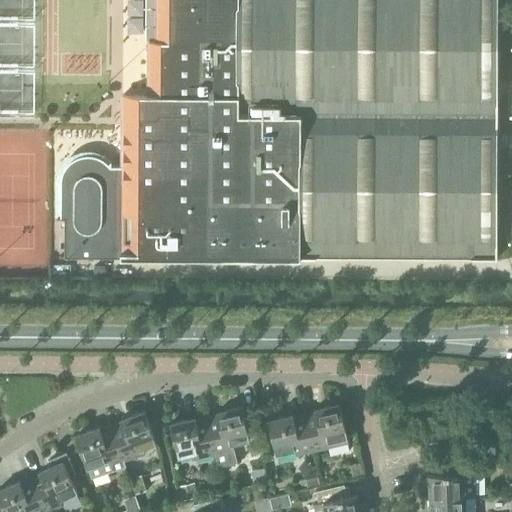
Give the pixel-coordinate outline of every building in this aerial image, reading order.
[(497,259),(497,0),(157,0),(158,41),(149,41),(149,95),(123,94),(123,167),(112,167),(112,161),(109,164),(107,161),(103,158),(99,157),(95,155),(91,155),(87,155),(83,156),(78,157),(75,159),(71,161),(69,164),(66,168),(64,172),(63,176),(62,180),(62,217),(58,217),(58,218),(66,219),(66,257),(497,259)] [(315,411),(304,414),(313,450),(348,442),(347,437),(339,403),(314,409),(315,411)] [(217,414),(206,416),(215,453),(218,466),(237,461),(234,449),(228,450),(227,446),(250,441),(242,406),(217,412),(217,414)] [(112,424),(123,460),(135,456),(134,451),(156,444),(145,411),(120,419),(121,421),(112,424)] [(300,453),(313,450),(304,414),(293,416),(293,414),(268,420),(276,454),(299,449),(300,453)] [(203,456),(215,453),(206,416),(196,419),(195,417),(170,423),(178,457),(190,454),(191,459),(203,456)] [(125,466),(123,460),(112,424),(100,428),(99,427),(76,435),(87,468),(88,467),(92,478),(125,466)] [(40,473),(31,477),(47,511),(58,506),(56,502),(77,492),(70,477),(76,474),(66,452),(48,461),(50,466),(39,471),(40,473)] [(360,462),(350,464),(353,476),(363,474),(360,462)] [(430,498),(465,497),(475,497),(474,473),(449,474),(448,466),(436,466),(437,474),(429,474),(430,498)] [(317,471),(305,474),(308,487),(319,484),(317,471)] [(141,475),(130,479),(135,494),(147,490),(141,475)] [(45,511),(47,511),(31,477),(20,482),(19,480),(0,489),(0,498),(6,511),(45,511)] [(195,482),(180,485),(183,500),(198,496),(197,495),(203,494),(200,484),(195,485),(195,482)] [(314,511),(361,511),(357,494),(347,497),(344,484),(316,491),(319,503),(313,504),(314,511)] [(142,511),(136,495),(125,500),(129,511),(142,511)] [(231,511),(230,507),(225,508),(222,497),(193,504),(195,511),(231,511)] [(465,511),(465,497),(430,498),(430,511),(465,511)]
